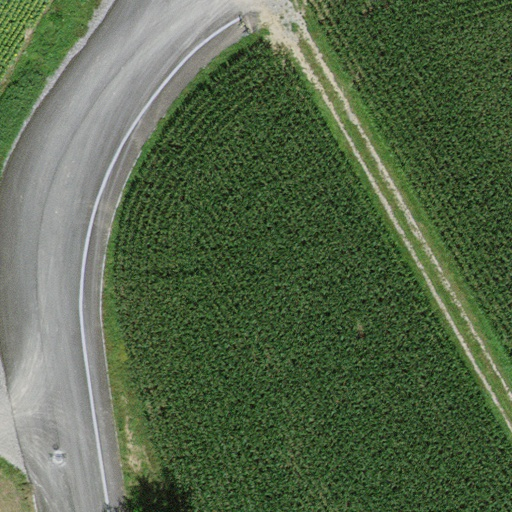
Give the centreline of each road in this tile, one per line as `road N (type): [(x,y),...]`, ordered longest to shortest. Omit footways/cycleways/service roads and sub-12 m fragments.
road 1 (track): [(76,511),(55,312),(61,225),(92,157),(135,93),(233,0)]
road 2 (track): [(281,0),(511,407)]
